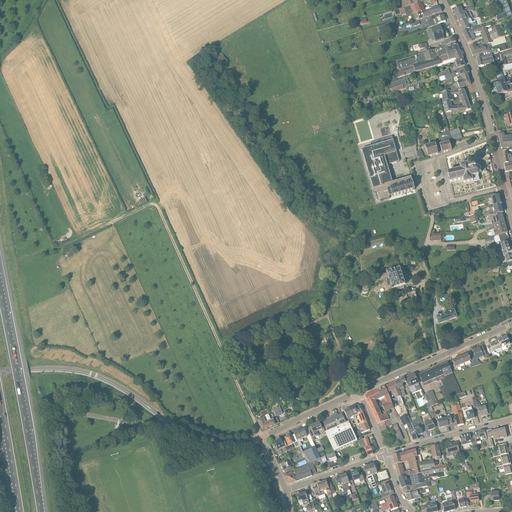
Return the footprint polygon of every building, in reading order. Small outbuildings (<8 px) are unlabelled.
[(427,6),(431,5),(437,2),(435,0),(426,0),(427,1),(422,3),(403,8),(406,16),(413,14),(416,13),(417,14),(429,10),(425,11),(423,6),(427,4),(427,6)] [(490,0),(498,21),(511,16),(511,14),(506,0),(490,0)] [(457,6),(458,9),(454,11),(456,15),(460,13),(469,11),(471,10),(470,8),(462,10),(461,7),(463,6),(462,4),(457,6)] [(431,15),(442,12),(440,7),(429,10),(417,14),(419,20),(432,16),(431,15)] [(456,15),(460,24),(467,20),(467,21),(473,19),(470,13),(469,11),(460,13),(456,15)] [(446,21),(444,16),(435,19),(436,24),(437,24),(438,25),(446,21)] [(472,23),(476,21),(475,20),(474,19),(473,19),(467,21),(467,20),(460,24),(463,31),(464,32),(468,29),(468,30),(475,28),(472,23)] [(502,36),(500,32),(498,26),(487,31),(486,28),(486,27),(490,26),(489,23),(485,24),(484,25),(475,28),(468,30),(468,29),(464,32),(463,31),(462,32),(467,42),(472,40),(475,39),(473,34),(481,31),(482,32),(480,33),(483,42),(484,41),(485,45),(495,42),(494,39),(502,36)] [(427,31),(429,37),(443,32),(440,26),(427,31)] [(443,32),(429,37),(430,40),(435,39),(436,42),(444,39),(443,34),(444,34),(443,32)] [(477,68),(479,67),(484,66),(484,65),(486,65),(486,67),(495,65),(496,62),(497,62),(498,67),(503,66),(506,65),(504,57),(503,53),(511,49),(511,48),(509,38),(505,39),(504,36),(502,37),(502,36),(494,39),(495,42),(485,45),(487,52),(473,56),(477,68)] [(451,44),(456,43),(455,39),(445,42),(441,43),(443,47),(446,46),(451,44)] [(483,42),(476,44),(469,47),(473,56),(487,52),(485,45),(484,41),(483,42)] [(456,43),(451,44),(446,46),(443,47),(434,50),(431,51),(424,53),(417,56),(419,62),(425,60),(426,62),(447,56),(447,55),(460,51),(458,45),(457,46),(456,43)] [(430,47),(427,48),(426,44),(420,46),(419,45),(413,47),(415,52),(423,49),(424,53),(431,51),(430,47)] [(442,66),(454,63),(454,62),(463,59),(460,51),(447,55),(447,56),(426,62),(413,66),(394,72),(396,79),(415,73),(415,72),(438,65),(438,67),(442,66)] [(228,64),(223,55),(217,59),(223,67),(228,64)] [(465,66),(463,59),(454,62),(454,63),(456,69),(465,66)] [(511,63),(506,65),(503,66),(505,72),(511,69),(511,63)] [(469,73),(467,68),(458,71),(458,72),(455,73),(455,72),(450,74),(445,76),(446,80),(446,81),(452,79),(452,78),(456,77),(459,76),(468,74),(469,73)] [(438,74),(440,77),(445,76),(450,74),(448,69),(443,71),(444,72),(438,74)] [(471,85),(468,74),(459,76),(459,78),(457,78),(458,81),(463,80),(468,86),(471,85)] [(508,78),(494,83),(495,87),(494,88),(494,90),(495,91),(496,91),(497,90),(499,95),(507,92),(507,94),(511,92),(511,84),(510,80),(509,81),(508,78)] [(392,93),(396,91),(404,89),(403,86),(407,84),(405,79),(389,84),(388,84),(390,90),(391,89),(392,91),(392,93)] [(463,87),(468,86),(463,80),(458,81),(457,82),(459,89),(463,87)] [(471,110),(464,90),(459,92),(458,89),(456,89),(456,87),(450,88),(451,90),(448,90),(449,92),(442,93),(443,102),(446,113),(451,112),(452,112),(452,114),(458,113),(465,113),(466,112),(471,110)] [(452,150),(449,142),(448,139),(451,138),(449,132),(446,133),(447,139),(446,137),(446,136),(445,136),(444,136),(443,135),(442,136),(441,137),(441,138),(441,139),(442,143),(443,143),(444,144),(440,145),(439,144),(442,153),(443,153),(452,150)] [(508,148),(511,147),(511,135),(504,137),(503,133),(498,134),(500,143),(509,142),(510,148),(504,148),(508,148)] [(388,138),(385,138),(370,143),(371,147),(362,150),(369,173),(370,177),(373,189),(393,183),(388,168),(387,165),(399,161),(396,153),(397,153),(394,142),(393,140),(392,136),(388,138)] [(425,147),(428,157),(442,153),(439,144),(436,145),(436,144),(425,147)] [(511,162),(511,154),(508,155),(508,153),(502,154),(504,164),(511,162)] [(461,169),(448,172),(450,183),(463,180),(464,184),(480,180),(479,176),(478,175),(481,172),(480,168),(478,167),(477,167),(475,161),(467,162),(468,163),(460,165),(461,169)] [(389,197),(414,190),(415,190),(415,189),(411,177),(393,183),(373,189),(375,193),(378,192),(381,201),(390,198),(389,197)] [(491,197),(493,204),(494,207),(502,205),(500,195),(491,197)] [(494,207),(490,208),(489,208),(489,210),(488,212),(485,213),(485,214),(484,214),(485,217),(489,215),(494,215),(502,213),(504,213),(502,205),(494,207)] [(502,213),(494,215),(489,215),(492,226),(504,222),(502,213)] [(477,214),(470,215),(471,223),(478,222),(477,214)] [(507,233),(504,222),(492,226),(495,236),(498,235),(507,233)] [(503,253),(511,250),(511,249),(510,249),(507,242),(509,240),(507,233),(498,235),(501,245),(503,252),(502,252),(503,253)] [(511,253),(511,252),(511,250),(503,253),(503,255),(504,256),(504,257),(505,256),(507,263),(508,263),(509,266),(510,267),(511,266),(511,255),(511,254),(511,253)] [(395,291),(404,288),(404,286),(411,283),(411,284),(412,283),(413,282),(413,281),(403,269),(402,268),(400,267),(399,268),(398,268),(397,269),(397,270),(388,273),(387,273),(386,273),(386,274),(382,276),(382,275),(379,276),(380,276),(372,281),(369,282),(369,283),(364,286),(363,286),(363,287),(362,287),(361,288),(361,289),(361,290),(361,291),(361,292),(362,293),(363,293),(364,294),(365,294),(366,294),(367,293),(368,293),(368,292),(369,291),(369,290),(369,289),(371,288),(373,286),(375,285),(378,283),(381,282),(387,280),(389,285),(391,284),(393,290),(395,289),(395,291)] [(449,320),(457,317),(454,310),(447,313),(447,312),(443,314),(436,317),(439,324),(447,321),(449,320)] [(498,341),(501,348),(510,344),(507,336),(503,337),(502,337),(501,338),(498,340),(498,341)] [(495,342),(490,345),(487,347),(490,353),(501,348),(498,341),(497,341),(496,341),(495,342)] [(478,359),(486,356),(483,346),(479,348),(480,349),(474,351),(476,357),(473,358),(477,366),(481,364),(480,362),(479,362),(478,359)] [(468,354),(461,357),(463,364),(471,361),(473,367),(477,366),(473,358),(470,359),(468,354)] [(463,364),(461,357),(453,361),(456,367),(463,364)] [(445,401),(456,395),(461,393),(448,363),(419,375),(424,387),(437,381),(437,382),(441,381),(443,386),(439,388),(445,401)] [(419,384),(414,374),(408,377),(408,376),(404,378),(406,382),(406,383),(409,388),(419,384)] [(406,382),(404,378),(394,382),(401,398),(402,398),(406,396),(404,390),(405,390),(404,387),(402,385),(403,385),(403,384),(406,383),(406,382)] [(401,398),(394,382),(389,385),(391,392),(392,392),(393,391),(396,398),(399,406),(404,405),(402,398),(401,398)] [(391,392),(389,385),(378,390),(381,398),(383,397),(389,395),(388,393),(391,392)] [(368,403),(372,410),(378,424),(388,419),(386,416),(387,416),(385,412),(384,412),(384,411),(381,412),(379,408),(383,406),(381,402),(377,404),(375,401),(381,398),(378,390),(365,396),(368,403)] [(424,395),(429,404),(430,407),(438,403),(432,391),(424,395)] [(389,410),(394,408),(392,404),(389,395),(383,397),(384,400),(381,402),(383,406),(385,412),(387,416),(391,414),(389,410)] [(455,415),(458,426),(464,425),(462,418),(463,417),(459,405),(452,407),(454,411),(456,410),(457,414),(455,415)] [(358,424),(359,426),(367,423),(362,412),(360,408),(356,410),(355,406),(349,409),(353,416),(355,415),(357,420),(358,424)] [(485,406),(478,408),(480,417),(488,415),(485,406)] [(276,417),(282,414),(280,407),(273,410),(276,417)] [(467,417),(468,420),(475,418),(473,411),(472,411),(471,407),(468,408),(469,410),(463,412),(464,417),(467,417)] [(353,416),(349,409),(344,411),(346,416),(348,419),(350,426),(354,424),(352,422),(357,420),(355,415),(353,416)] [(279,423),(277,418),(274,420),(274,419),(269,421),(267,416),(268,415),(267,411),(262,414),(264,417),(263,417),(263,418),(268,429),(279,423)] [(354,434),(351,428),(350,426),(348,419),(346,416),(343,417),(342,414),(338,416),(337,414),(330,417),(331,419),(323,423),(327,431),(325,432),(328,439),(333,449),(334,452),(357,441),(358,442),(358,441),(354,434)] [(399,418),(404,426),(407,425),(409,431),(409,432),(413,441),(418,439),(417,436),(413,428),(412,424),(410,421),(408,417),(407,418),(405,415),(399,418)] [(430,416),(423,420),(429,431),(435,428),(430,416)] [(410,421),(412,424),(414,423),(416,426),(413,428),(417,436),(422,434),(421,430),(422,429),(420,425),(423,424),(419,417),(410,421)] [(449,425),(448,425),(448,424),(452,423),(451,417),(442,419),(442,417),(437,418),(440,428),(449,425)] [(262,430),(264,431),(268,429),(263,418),(258,420),(262,430)] [(319,434),(317,432),(323,429),(320,422),(312,426),(310,426),(311,426),(307,428),(310,435),(311,438),(319,434)] [(367,423),(359,426),(358,427),(359,431),(360,431),(361,433),(364,432),(364,433),(370,430),(367,423)] [(490,430),(486,431),(488,439),(490,448),(494,447),(491,438),(493,438),(494,440),(504,438),(504,437),(503,435),(506,434),(506,435),(507,434),(505,428),(492,431),(492,432),(491,433),(490,430)] [(297,441),(300,446),(302,445),(301,442),(303,441),(302,439),(307,436),(304,429),(294,434),(297,441)] [(473,434),(474,435),(476,442),(481,441),(481,440),(482,440),(483,441),(485,441),(487,449),(490,448),(488,440),(487,439),(484,431),(473,434)] [(359,432),(354,434),(358,441),(363,439),(359,432)] [(290,436),(282,440),(287,452),(290,450),(293,448),(292,445),(294,444),(296,448),(298,447),(300,446),(297,441),(294,434),(290,436)] [(477,446),(476,442),(474,435),(470,436),(470,434),(460,437),(461,443),(462,446),(470,444),(469,443),(471,442),(473,448),(477,446)] [(363,439),(358,441),(358,442),(361,448),(365,447),(365,448),(368,456),(373,454),(367,437),(363,439)] [(279,456),(287,452),(282,440),(281,440),(281,439),(275,442),(278,450),(277,451),(279,456)] [(460,453),(458,447),(457,443),(453,444),(452,443),(445,445),(448,456),(460,453)] [(493,454),(494,457),(500,456),(507,454),(509,454),(506,444),(498,446),(500,452),(493,454)] [(441,457),(439,446),(431,447),(433,459),(438,458),(438,459),(440,459),(440,458),(440,457),(441,457)] [(308,464),(316,460),(319,459),(320,458),(319,455),(317,451),(316,448),(315,447),(302,452),(308,464)] [(417,457),(416,450),(410,451),(412,459),(414,470),(415,475),(422,473),(423,476),(432,474),(431,468),(434,467),(433,460),(420,463),(418,456),(417,457)] [(410,451),(400,454),(402,462),(412,459),(410,451)] [(395,465),(402,462),(400,454),(392,456),(395,465)] [(509,464),(511,464),(510,459),(509,457),(507,457),(507,454),(500,456),(502,462),(495,464),(496,467),(503,466),(509,464)] [(330,464),(328,465),(330,470),(339,466),(336,456),(328,459),(330,464)] [(289,472),(290,472),(295,470),(293,467),(291,468),(289,464),(292,463),(290,458),(286,459),(287,462),(281,464),(284,471),(288,470),(289,472)] [(316,460),(308,464),(310,469),(314,468),(313,465),(317,463),(316,460)] [(288,485),(309,477),(312,476),(312,475),(310,469),(308,464),(295,470),(290,472),(291,474),(284,476),(288,485)] [(369,466),(376,484),(378,483),(375,474),(377,473),(374,464),(369,466)] [(499,477),(509,475),(511,474),(511,468),(511,467),(510,467),(509,464),(503,466),(505,472),(498,474),(499,477)] [(447,471),(446,465),(434,467),(431,468),(432,474),(443,472),(447,471)] [(370,481),(371,481),(372,483),(371,483),(373,488),(376,487),(375,484),(376,484),(369,466),(364,468),(367,477),(368,480),(370,481)] [(400,478),(415,475),(414,470),(404,472),(402,467),(396,468),(400,478)] [(355,484),(360,482),(365,480),(361,472),(359,473),(358,470),(351,473),(355,484)] [(422,473),(415,475),(400,478),(399,478),(402,488),(403,488),(426,482),(431,481),(430,478),(437,476),(438,478),(444,476),(443,472),(432,474),(423,476),(422,473)] [(347,495),(347,494),(351,493),(350,490),(348,483),(349,483),(346,475),(341,477),(347,495)] [(341,477),(335,479),(338,487),(339,491),(340,490),(342,496),(347,495),(341,477)] [(326,482),(321,484),(325,494),(330,492),(327,484),(326,482)] [(421,488),(427,486),(426,482),(403,488),(404,492),(406,492),(409,501),(414,500),(420,498),(421,498),(420,495),(426,493),(425,490),(421,491),(421,488)] [(325,494),(321,484),(317,485),(318,487),(313,489),(316,498),(325,494)] [(381,499),(389,496),(388,492),(391,491),(388,484),(381,487),(383,491),(380,492),(381,495),(380,496),(381,499)] [(448,503),(450,511),(455,510),(453,501),(453,500),(456,500),(454,491),(449,492),(450,495),(451,494),(452,497),(447,499),(448,503)] [(491,501),(499,501),(498,491),(490,492),(491,501)] [(470,497),(471,502),(479,501),(478,495),(472,496),(472,492),(467,493),(467,497),(470,497)] [(303,505),(309,503),(306,493),(296,496),(298,502),(302,501),(303,505)] [(464,499),(458,501),(460,509),(469,506),(467,498),(467,499),(466,494),(463,495),(464,499)] [(393,497),(386,500),(387,502),(383,504),(383,505),(381,506),(382,508),(396,502),(393,497)] [(430,501),(431,505),(432,511),(436,511),(438,511),(436,505),(439,504),(438,498),(435,499),(435,500),(430,501)] [(444,511),(447,511),(450,511),(448,503),(447,499),(447,503),(442,504),(444,511)] [(396,502),(382,508),(383,511),(390,509),(391,511),(398,508),(396,502)]
